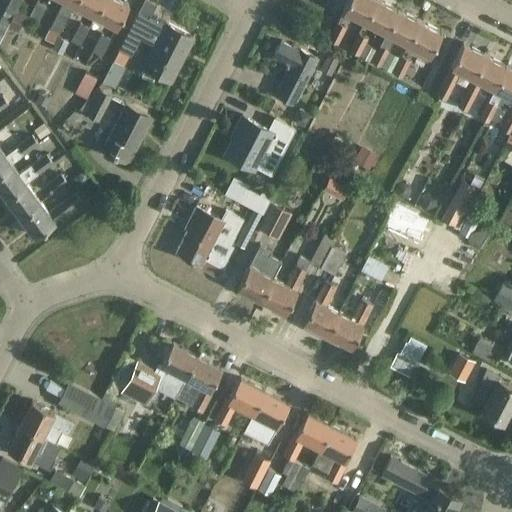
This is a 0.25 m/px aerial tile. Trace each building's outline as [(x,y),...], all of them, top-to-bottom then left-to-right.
[(9,0),(2,15),(10,19),(11,20),(16,10),(21,0),(9,0)] [(27,18),(37,23),(46,5),(36,0),(27,18)] [(63,0),(49,28),(58,33),(73,4),(74,4),(75,0),(63,0)] [(103,0),(75,0),(74,4),(95,15),(103,0)] [(121,0),(103,0),(95,15),(117,26),(129,4),(121,0)] [(347,0),(343,9),(365,20),(375,0),(347,0)] [(380,0),(375,0),(365,20),(386,31),(387,31),(398,9),(380,0)] [(408,42),(420,20),(398,9),(387,31),(386,31),(376,49),(377,49),(371,61),(381,66),(381,65),(392,71),(393,71),(400,58),(399,57),(387,51),(395,36),(407,42),(408,42)] [(11,20),(10,19),(7,25),(17,31),(25,15),(16,10),(11,20)] [(138,13),(119,49),(113,61),(123,66),(129,54),(131,55),(140,37),(156,45),(145,67),(170,80),(193,37),(150,15),(148,19),(138,13)] [(347,27),(338,20),(328,38),(338,44),(347,27)] [(427,60),(432,49),(442,31),(420,20),(408,42),(407,42),(404,49),(427,60)] [(70,39),(79,44),(89,27),(80,22),(70,39)] [(377,49),(376,49),(365,43),(368,37),(358,32),(349,50),(371,61),(377,49)] [(92,50),(100,55),(110,38),(101,34),(92,50)] [(62,54),(68,42),(58,36),(52,48),(62,54)] [(276,93),(293,102),(294,102),(317,57),(299,47),(298,49),(281,40),(273,55),(290,64),(276,93)] [(463,42),(445,77),(436,94),(446,99),(455,82),(461,70),(473,76),(485,54),(463,42)] [(320,69),(331,75),(339,59),(328,53),(320,69)] [(393,71),(392,71),(392,72),(402,77),(411,59),(401,54),(399,57),(400,58),(393,71)] [(506,65),(485,54),(473,76),(457,105),(467,111),(483,81),(494,87),(495,87),(506,65)] [(503,92),(511,96),(511,67),(506,65),(495,87),(494,87),(488,100),(487,100),(479,116),(489,121),(503,92)] [(112,69),(107,80),(121,87),(127,76),(112,69)] [(74,92),(86,98),(97,77),(85,71),(74,92)] [(97,87),(86,98),(79,109),(85,112),(85,114),(98,121),(112,95),(97,87)] [(40,92),(35,101),(46,106),(51,98),(40,92)] [(0,107),(8,101),(2,93),(0,94),(0,107)] [(128,162),(152,117),(126,104),(103,148),(128,162)] [(511,105),(500,128),(510,133),(511,129),(511,105)] [(299,108),(293,120),(305,127),(311,115),(299,108)] [(274,130),(261,124),(243,114),(235,129),(237,130),(225,154),(254,169),(257,164),(271,171),(279,157),(264,149),(274,130)] [(65,123),(60,129),(68,136),(73,130),(65,123)] [(281,124),(273,139),(291,149),(299,133),(281,124)] [(16,146),(6,154),(0,145),(0,170),(12,162),(13,162),(38,143),(31,134),(15,146),(16,146)] [(336,135),(327,150),(335,154),(343,139),(336,135)] [(0,170),(0,188),(6,197),(27,181),(52,162),(46,153),(30,165),(30,164),(20,171),(13,162),(12,162),(0,170)] [(472,185),(459,209),(461,210),(453,226),(460,230),(477,195),(475,195),(484,177),(475,172),(470,184),(472,185)] [(45,184),(51,193),(67,182),(60,173),(45,184)] [(330,176),(323,189),(343,199),(350,187),(330,176)] [(449,204),(459,209),(472,185),(470,184),(462,179),(449,204)] [(6,197),(20,216),(41,201),(27,181),(6,197)] [(396,188),(396,190),(396,191),(397,193),(397,194),(398,195),(399,196),(401,197),(402,197),(404,198),(405,197),(407,197),(408,196),(409,195),(410,194),(411,193),(411,191),(411,190),(411,188),(411,187),(410,186),(409,184),(408,183),(407,183),(405,182),(404,182),(402,182),(401,183),(399,183),(398,184),(397,186),(397,187),(396,188)] [(244,185),(237,200),(263,213),(272,195),(261,190),(260,193),(244,185)] [(35,236),(56,220),(82,200),(76,191),(49,211),(41,201),(20,216),(35,236)] [(220,191),(215,201),(225,207),(230,197),(220,191)] [(429,194),(421,196),(425,209),(437,205),(435,198),(429,194)] [(429,219),(394,201),(383,222),(418,240),(429,219)] [(222,216),(215,212),(197,203),(188,221),(191,222),(176,250),(190,257),(189,259),(192,260),(193,258),(201,263),(199,266),(218,276),(234,244),(231,242),(243,218),(225,209),(222,216)] [(257,227),(271,234),(282,214),(267,207),(257,227)] [(253,209),(236,242),(244,246),(261,213),(253,209)] [(471,231),(467,239),(482,247),(491,231),(484,227),(471,231)] [(329,244),(332,245),(335,239),(325,233),(311,260),(319,265),(329,244)] [(281,260),(268,254),(270,249),(260,244),(249,265),(249,264),(237,286),(262,299),(273,277),(272,277),(281,260)] [(319,265),(321,266),(335,273),(346,252),(332,245),(329,244),(319,265)] [(368,255),(361,269),(380,279),(388,265),(368,255)] [(285,283),(273,277),(262,299),(286,311),(297,289),(296,289),(310,262),(299,256),(285,283)] [(325,338),(339,311),(326,304),(336,284),(326,278),(315,299),(303,320),(317,327),(315,332),(325,338)] [(511,287),(502,282),(493,299),(511,308),(511,287)] [(373,300),(382,305),(390,291),(381,286),(373,300)] [(350,317),(339,311),(325,338),(336,343),(338,338),(351,345),(363,324),(361,323),(372,302),(361,296),(350,317)] [(502,348),(479,336),(471,351),(494,363),(502,348)] [(405,340),(398,354),(396,353),(390,366),(409,376),(426,345),(411,337),(408,342),(405,340)] [(133,368),(122,390),(136,397),(140,400),(143,394),(151,398),(155,397),(159,389),(165,377),(181,386),(185,377),(197,355),(172,342),(161,363),(159,362),(155,371),(137,361),(133,368)] [(473,359),(460,352),(451,370),(464,377),(473,359)] [(197,355),(185,377),(202,386),(191,406),(202,411),(213,390),(211,389),(222,368),(197,355)] [(107,380),(81,366),(74,379),(100,393),(107,380)] [(504,422),(511,405),(511,385),(499,379),(501,377),(486,369),(480,381),(494,388),(482,411),(504,422)] [(226,397),(217,415),(215,418),(226,424),(236,404),(253,412),(264,390),(239,377),(228,398),(226,397)] [(58,401),(103,424),(113,404),(69,381),(58,401)] [(264,390),(253,412),(269,421),(259,441),(269,446),(280,425),(278,424),(289,403),(264,390)] [(120,395),(110,413),(122,419),(132,400),(120,395)] [(20,424),(47,438),(55,442),(61,429),(69,433),(74,423),(54,412),(54,411),(32,400),(20,424)] [(293,432),(284,450),(283,454),(294,459),(304,439),(320,447),(331,425),(307,412),(296,434),(293,432)] [(185,429),(178,442),(191,449),(195,441),(205,422),(193,415),(185,429)] [(7,448),(25,457),(30,460),(30,458),(50,468),(55,458),(41,451),(47,438),(20,424),(7,448)] [(205,424),(192,450),(207,457),(213,444),(220,431),(205,424)] [(331,425),(320,447),(337,455),(326,477),(337,482),(338,478),(347,460),(345,459),(356,438),(331,425)] [(241,456),(235,452),(230,461),(237,465),(241,456)] [(423,511),(452,511),(460,497),(439,486),(441,481),(401,461),(391,455),(381,473),(431,499),(423,511)] [(71,477),(77,480),(85,484),(96,464),(88,460),(82,457),(71,477)] [(289,457),(281,472),(285,474),(286,475),(302,482),(309,467),(293,459),(289,457)] [(22,468),(20,467),(2,458),(0,462),(0,470),(17,479),(22,468)] [(110,470),(97,463),(94,469),(110,478),(113,472),(110,470)] [(126,468),(123,475),(130,479),(134,472),(126,468)] [(55,469),(49,480),(79,496),(84,484),(55,469)] [(258,488),(269,494),(278,475),(268,469),(258,488)] [(0,484),(11,490),(17,479),(0,470),(0,484)] [(11,490),(0,484),(0,511),(1,511),(0,511),(0,505),(3,501),(5,502),(11,490)] [(93,506),(103,511),(104,511),(110,503),(98,497),(93,506)] [(358,497),(352,507),(361,511),(381,511),(383,510),(358,497)] [(47,511),(67,511),(71,508),(60,501),(56,507),(53,504),(47,511)] [(192,511),(182,506),(179,511),(159,501),(153,511),(192,511)]
